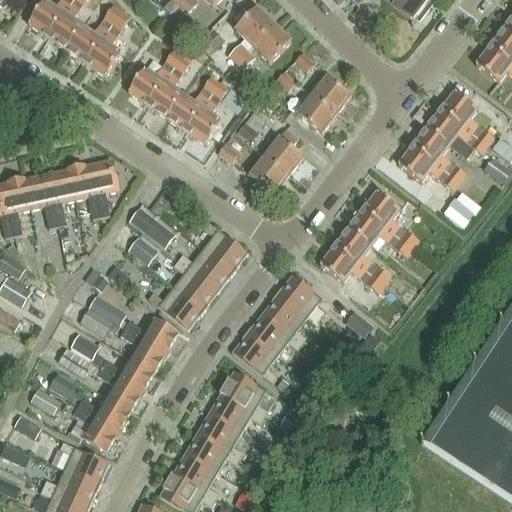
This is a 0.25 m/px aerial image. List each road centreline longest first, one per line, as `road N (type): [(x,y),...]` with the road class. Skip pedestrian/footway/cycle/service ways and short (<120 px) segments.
road 1 (residential): [(282,247),(13,65)]
road 2 (residential): [(116,511),(166,417),(282,247)]
road 3 (residential): [(282,247),(397,101)]
road 4 (residential): [(397,101),(298,0)]
road 5 (residential): [(397,101),(475,0)]
